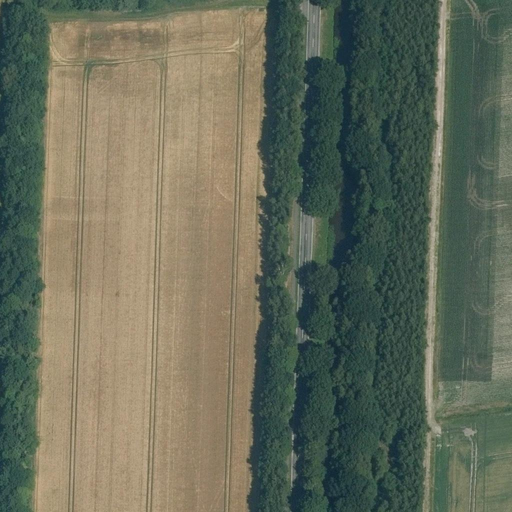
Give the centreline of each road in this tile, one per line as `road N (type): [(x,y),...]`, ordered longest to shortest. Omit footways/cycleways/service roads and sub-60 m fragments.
road 1 (tertiary): [(296,511),(313,0)]
road 2 (track): [(442,0),(425,511)]
road 3 (track): [(229,0),(158,10),(0,12)]
